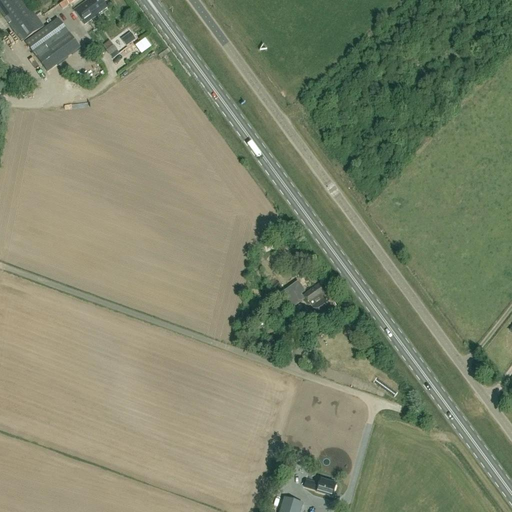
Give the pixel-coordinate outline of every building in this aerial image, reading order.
[(0,0),(0,12),(22,42),(43,27),(23,0),(0,0)] [(98,15),(107,8),(101,0),(91,0),(88,2),(88,1),(74,12),(85,26),(98,16),(98,15)] [(35,58),(69,34),(58,19),(25,43),(35,58)] [(69,33),(36,58),(47,74),(81,49),(69,33)] [(122,36),(123,44),(134,43),(134,35),(122,36)] [(113,46),(106,52),(110,56),(117,50),(113,46)] [(7,64),(16,57),(9,49),(0,55),(7,64)] [(332,316),(338,311),(336,308),(337,308),(328,295),(311,307),(320,320),(330,312),(332,316)] [(332,497),(336,485),(317,480),(316,485),(306,482),(304,488),(316,491),(316,492),(332,497)] [(298,511),(302,500),(288,495),(282,511),(298,511)]
